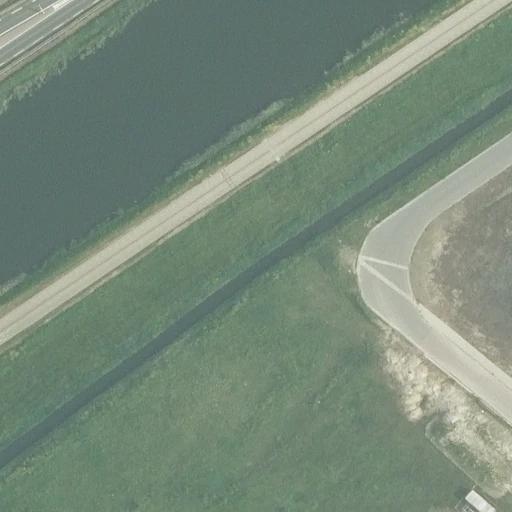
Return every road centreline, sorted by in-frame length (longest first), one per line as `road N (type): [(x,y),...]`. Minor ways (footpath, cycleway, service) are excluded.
road 1 (unclassified): [(0,328),(486,0)]
road 2 (unclassified): [(511,150),(413,218),(382,262),(380,289),(511,413)]
